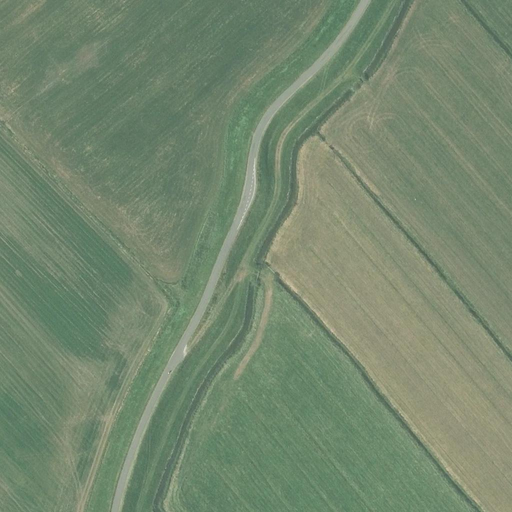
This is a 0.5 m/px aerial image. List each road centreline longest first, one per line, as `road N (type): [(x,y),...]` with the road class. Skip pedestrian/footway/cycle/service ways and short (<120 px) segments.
road 1 (unclassified): [(115,511),(153,400),(247,199),(265,116),(364,0)]
road 2 (track): [(232,385),(260,341),(266,280),(296,236)]
road 3 (track): [(266,280),(243,267),(172,363)]
